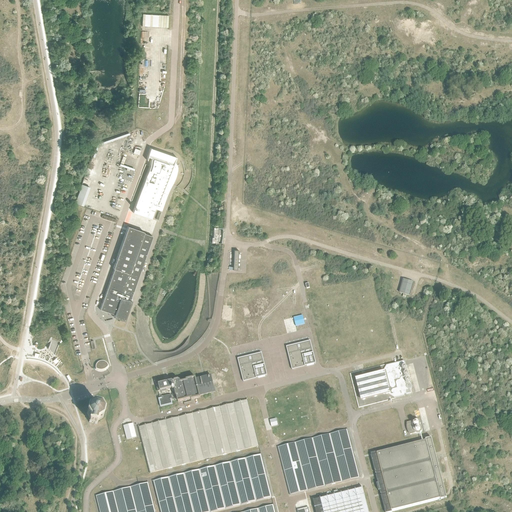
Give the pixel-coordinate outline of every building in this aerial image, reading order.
[(142,27),(168,28),(168,16),(143,15),(142,27)] [(174,181),(175,177),(176,174),(177,170),(177,169),(177,168),(177,166),(176,165),(175,163),(174,162),(176,157),(175,157),(174,159),(172,158),(172,157),(151,150),(149,157),(151,158),(148,165),(132,212),(151,219),(154,209),(161,211),(166,197),(168,192),(171,186),(172,184),(174,181)] [(130,301),(152,236),(143,233),(143,232),(127,226),(113,268),(114,269),(99,309),(114,315),(113,317),(116,318),(124,321),(129,306),(130,304),(131,301),(130,301)] [(237,267),(238,250),(233,250),(233,267),(229,267),(229,270),(238,270),(239,267),(237,267)] [(413,283),(413,282),(404,279),(403,280),(400,293),(410,296),(413,283)] [(422,288),(415,295),(418,298),(425,290),(422,288)] [(303,316),(293,318),(296,326),(305,324),(303,316)] [(48,346),(48,347),(54,354),(59,343),(52,339),(50,342),(49,345),(48,346)] [(313,353),(312,353),(310,346),(311,346),(310,341),(294,345),(287,347),(286,347),(287,352),(288,351),(290,360),(292,370),(293,370),(293,368),(305,365),(305,367),(316,364),(313,353)] [(267,376),(265,365),(263,365),(262,361),(261,358),(263,358),(262,353),(247,357),(245,357),(239,359),(238,359),(243,382),(244,382),(244,380),(245,380),(256,377),(256,379),(267,376)] [(109,366),(109,365),(108,364),(108,363),(107,362),(106,361),(104,361),(103,360),(102,360),(101,360),(100,360),(99,361),(98,361),(97,362),(96,363),(95,364),(95,365),(94,366),(94,367),(94,368),(94,369),(95,370),(96,371),(97,371),(98,372),(99,372),(100,372),(102,372),(103,372),(104,371),(105,371),(106,371),(107,370),(108,369),(109,367),(109,366)] [(410,384),(409,383),(410,382),(410,381),(410,380),(410,379),(409,378),(408,378),(408,377),(408,376),(409,375),(409,374),(408,373),(407,372),(406,370),(407,370),(407,369),(407,368),(407,367),(406,366),(405,366),(404,361),(403,361),(404,362),(395,364),(387,366),(386,365),(350,374),(359,408),(395,399),(395,398),(412,393),(412,394),(411,389),(412,389),(412,388),(412,386),(411,386),(411,385),(410,384)] [(178,402),(191,399),(191,400),(201,398),(200,396),(215,392),(211,376),(197,379),(197,378),(196,378),(186,380),(187,381),(180,382),(180,381),(178,380),(175,381),(174,383),(173,382),(172,381),(171,382),(169,382),(166,383),(165,383),(162,384),(162,382),(162,383),(159,383),(159,384),(159,385),(157,385),(156,385),(156,386),(157,386),(158,391),(158,392),(159,392),(160,398),(158,399),(160,407),(161,407),(173,404),(172,402),(178,400),(178,402)] [(229,405),(157,423),(138,427),(150,473),(206,459),(206,461),(211,459),(210,458),(259,446),(248,400),(229,405)] [(103,418),(105,411),(101,405),(94,403),(88,407),(87,414),(90,419),(90,420),(89,420),(89,422),(97,425),(98,422),(97,422),(98,421),(103,418)] [(420,426),(420,425),(421,424),(421,423),(420,422),(419,421),(419,420),(418,420),(417,420),(416,420),(414,420),(413,421),(412,422),(407,423),(407,425),(407,428),(407,430),(408,432),(409,434),(410,435),(414,434),(416,433),(417,434),(418,434),(419,434),(420,433),(421,432),(422,431),(422,430),(422,428),(421,427),(420,426)] [(133,424),(124,426),(127,440),(136,437),(133,424)] [(360,478),(353,453),(348,430),(277,447),(290,495),(332,485),(360,478)] [(431,438),(429,439),(371,453),(371,456),(375,474),(376,474),(376,476),(381,494),(381,496),(385,511),(391,511),(447,498),(431,438)] [(261,454),(153,481),(160,511),(214,511),(272,498),(266,475),(261,454)] [(155,511),(148,483),(124,489),(96,496),(99,511),(155,511)] [(368,511),(362,487),(361,488),(362,488),(314,500),(313,500),(315,511),(368,511)]
